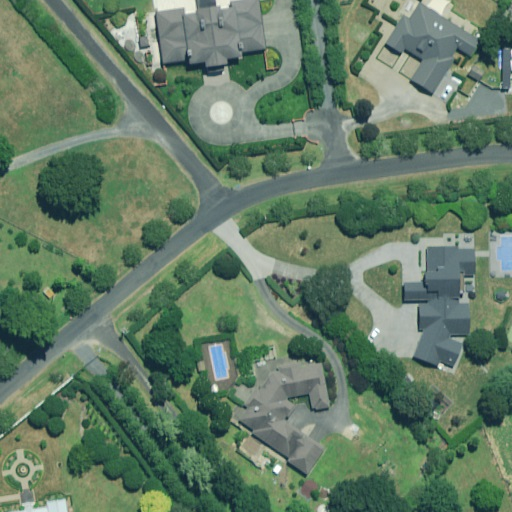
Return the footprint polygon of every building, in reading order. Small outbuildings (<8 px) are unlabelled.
[(264,51),(258,0),(231,3),(232,8),(182,14),(182,11),(157,14),(164,65),(188,62),(188,66),(203,64),(204,68),(226,65),(226,60),(244,57),(243,53),(264,51)] [(480,43),(420,5),(410,21),(404,18),(387,46),(401,55),(404,50),(423,62),(411,81),(435,96),(459,57),(468,63),(480,43)] [(489,71),(473,61),(465,74),(481,84),(489,71)] [(478,276),(479,251),(428,249),(427,274),(422,274),(422,284),(405,283),(404,303),(419,304),(418,329),(426,330),(415,357),(438,367),(441,360),(454,366),(463,345),(451,340),(453,334),(468,335),(469,309),(455,308),(456,297),(457,275),(478,276)] [(274,368),(274,369),(238,423),(290,458),(287,462),(307,475),(324,450),(285,424),(296,408),(287,402),(290,397),(310,395),(311,407),(331,405),(327,366),(300,369),(300,365),(274,368)] [(68,511),(67,501),(46,504),(47,509),(25,511),(68,511)]
